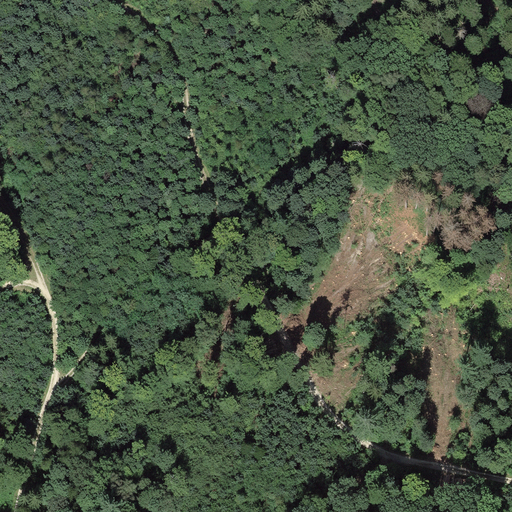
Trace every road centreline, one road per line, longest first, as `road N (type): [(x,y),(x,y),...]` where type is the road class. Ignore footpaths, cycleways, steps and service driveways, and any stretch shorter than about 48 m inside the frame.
road 1 (track): [(219,233),(342,422),(403,453),(511,479)]
road 2 (track): [(0,205),(43,290),(55,351),(55,389),(18,511)]
road 3 (track): [(219,233),(175,66),(142,22),(95,0)]
road 4 (track): [(55,389),(131,295),(219,233)]
